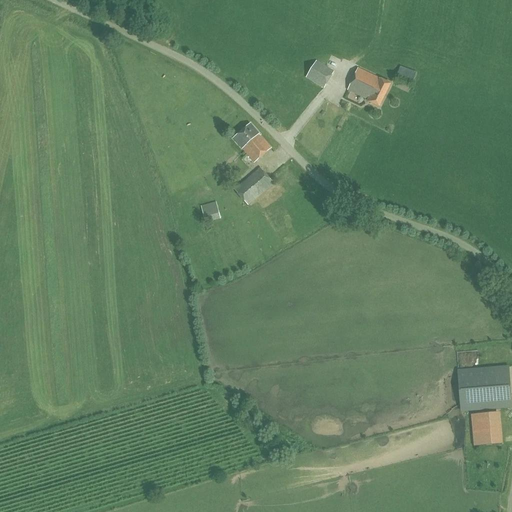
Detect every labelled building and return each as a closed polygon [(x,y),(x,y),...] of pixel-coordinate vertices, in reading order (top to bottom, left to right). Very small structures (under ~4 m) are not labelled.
[(349,47),(337,56),(341,61),(353,53),(349,47)] [(324,88),(334,72),(316,61),(306,77),(324,88)] [(413,83),(417,72),(400,66),(396,77),(413,83)] [(379,78),(358,68),(348,90),(368,100),(367,101),(379,107),(391,84),(379,78)] [(255,163),(271,147),(250,123),(233,138),(255,163)] [(223,180),(231,180),(232,185),(239,185),(239,176),(242,176),(241,167),(234,168),(234,165),(222,165),(223,180)] [(249,204),(274,183),(260,167),(236,188),(249,204)] [(511,408),(511,404),(509,367),(456,371),(460,413),(511,408)] [(500,414),(472,417),(475,446),(503,444),(500,414)]
